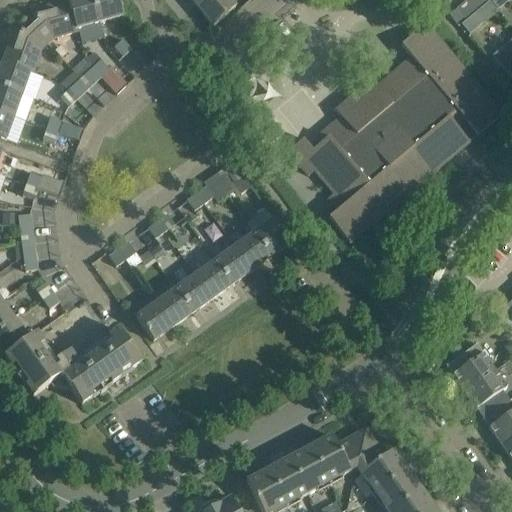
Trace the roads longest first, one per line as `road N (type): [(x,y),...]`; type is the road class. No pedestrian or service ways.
road 1 (residential): [(381,360),(181,477),(108,506),(53,493),(0,431)]
road 2 (residential): [(511,174),(461,216),(425,280),(419,311)]
road 3 (residential): [(474,489),(381,360)]
road 4 (residential): [(143,0),(201,52),(259,0)]
road 5 (residential): [(419,311),(511,197)]
